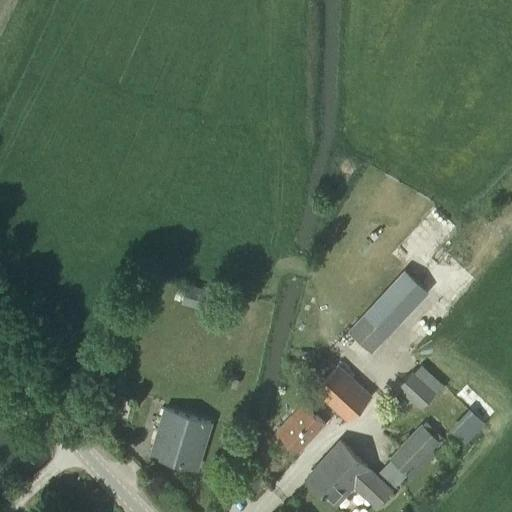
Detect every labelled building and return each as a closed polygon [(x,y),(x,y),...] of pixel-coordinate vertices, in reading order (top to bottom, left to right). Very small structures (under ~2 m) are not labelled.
[(371,353),(429,291),(404,269),(347,330),(371,353)] [(221,296),(187,283),(180,303),(214,313),(221,296)] [(347,422),(371,396),(338,364),(313,390),(347,422)] [(420,408),(436,391),(412,372),(397,387),(420,408)] [(238,380),(231,378),(229,386),(236,388),(238,380)] [(298,452),(324,424),(301,403),(276,431),(298,452)] [(196,468),(211,423),(165,408),(150,454),(196,468)] [(466,443),(484,425),(470,412),(453,431),(466,443)] [(412,480),(435,456),(431,452),(440,442),(421,424),(389,457),(412,480)] [(375,507),(393,489),(345,442),(308,481),(335,507),(354,487),(375,507)]
